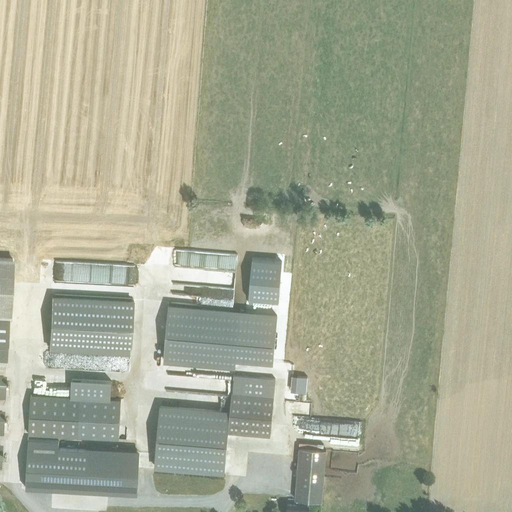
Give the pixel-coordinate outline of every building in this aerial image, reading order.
[(0,257),(0,367),(8,368),(10,317),(11,317),(15,258),(13,258),(0,257)] [(50,347),(49,349),(87,351),(112,353),(131,354),(131,351),(134,299),(116,298),(109,298),(107,298),(52,295),(52,297),(50,347)] [(169,303),(164,361),(179,362),(236,367),(237,360),(273,363),(278,312),(170,303),(169,303)] [(160,402),(154,467),(170,469),(225,474),(229,429),(271,433),(276,378),(234,374),(230,408),(160,402)] [(84,396),(111,398),(112,381),(104,380),(72,378),(71,396),(84,396)] [(180,397),(181,389),(170,388),(169,396),(180,397)] [(84,396),(71,396),(31,394),(29,434),(100,438),(119,439),(121,398),(111,398),(84,396)] [(29,439),(26,488),(137,493),(139,449),(88,446),(88,449),(57,447),(57,441),(29,439)] [(300,441),(295,499),(310,500),(322,501),(324,482),(327,449),(324,449),(324,443),(300,441)] [(287,511),(309,511),(310,505),(288,503),(287,511)]
